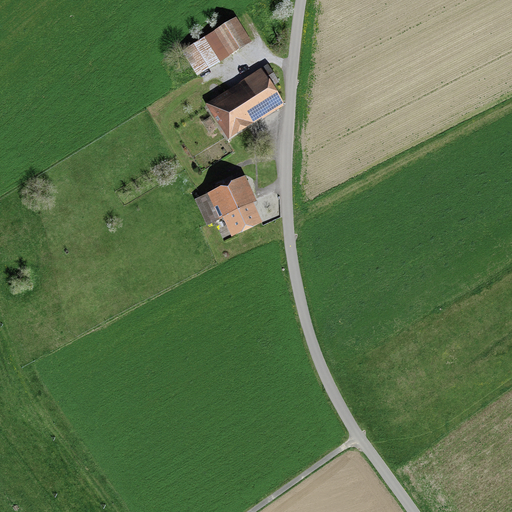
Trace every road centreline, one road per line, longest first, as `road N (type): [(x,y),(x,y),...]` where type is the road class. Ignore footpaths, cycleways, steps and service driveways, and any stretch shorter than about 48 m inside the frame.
road 1 (unclassified): [(412,511),(339,404),(295,277),(286,154),(301,0)]
road 2 (track): [(359,437),(251,511)]
